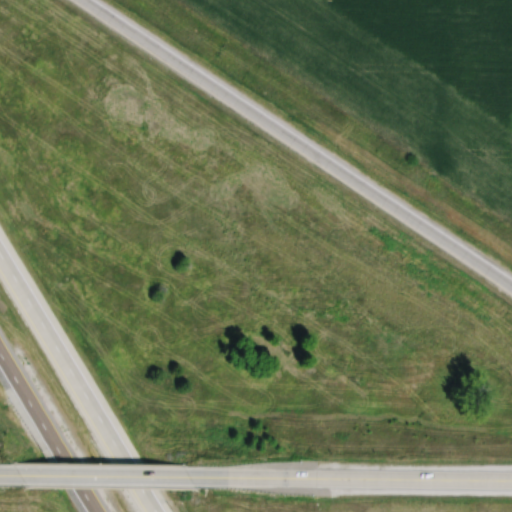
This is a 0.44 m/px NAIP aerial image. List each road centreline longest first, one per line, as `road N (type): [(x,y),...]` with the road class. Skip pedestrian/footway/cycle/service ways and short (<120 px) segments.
road 1 (motorway): [(511,292),(77,0)]
road 2 (primary): [(511,478),(188,476)]
road 3 (motorway): [(152,511),(0,266)]
road 4 (primary): [(188,476),(19,474)]
